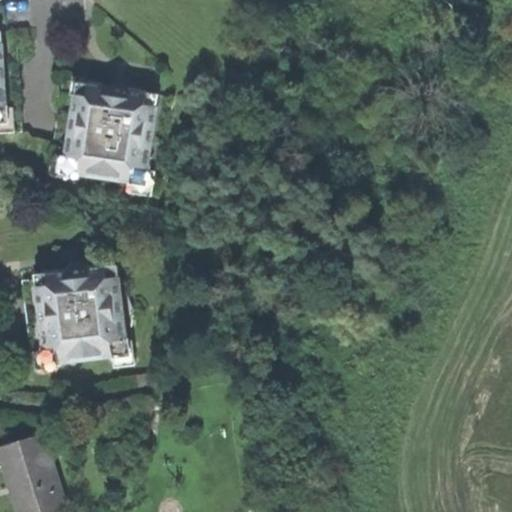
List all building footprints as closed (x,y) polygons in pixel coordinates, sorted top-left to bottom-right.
[(0,121),(23,119),(19,32),(0,32),(0,121)] [(132,178),(162,182),(174,95),(123,87),(64,78),(51,166),(82,171),(132,178)] [(0,133),(24,132),(23,119),(0,121),(0,133)] [(80,179),(82,171),(51,166),(50,174),(80,179)] [(160,196),(162,182),(132,178),(130,191),(160,196)] [(41,279),(26,281),(35,364),(61,362),(116,355),(130,353),(127,327),(134,327),(139,310),(131,295),(124,296),(120,265),(89,268),(86,266),(79,266),(74,266),(69,271),(55,272),(40,274),(41,279)] [(25,279),(26,281),(41,279),(40,274),(55,272),(55,270),(37,272),(37,277),(25,279)] [(138,365),(134,327),(127,327),(130,353),(116,355),(117,367),(138,365)] [(21,511),(49,511),(47,506),(65,501),(67,506),(69,505),(44,434),(0,449),(12,484),(17,482),(18,486),(20,491),(15,493),(21,511)]
